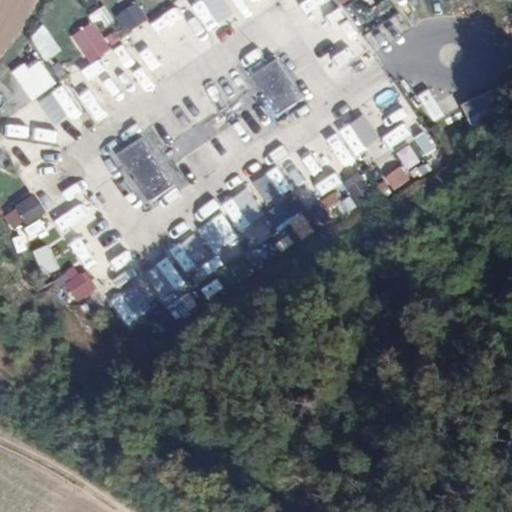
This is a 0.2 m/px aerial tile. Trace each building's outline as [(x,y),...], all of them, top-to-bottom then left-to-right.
[(140,1),(118,15),(130,35),(152,20),(140,1)] [(280,59),(254,76),(280,116),(306,99),(280,59)] [(87,68),(70,78),(84,101),(101,90),(87,68)] [(146,138),(120,155),(147,194),(172,178),(146,138)] [(83,273),(65,284),(76,303),(95,292),(83,273)]
